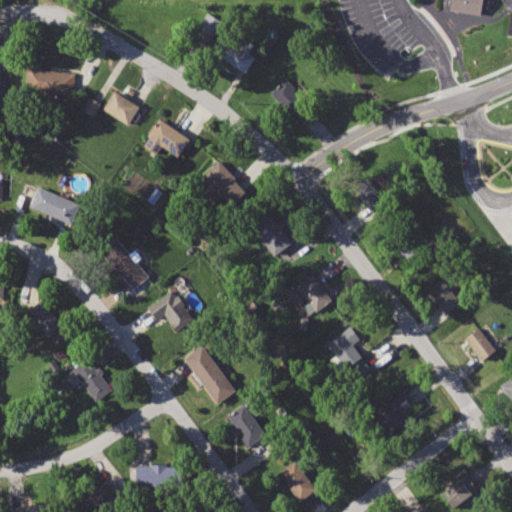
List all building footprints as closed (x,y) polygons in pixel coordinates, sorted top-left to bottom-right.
[(451,0),(450,9),(480,14),(482,0),(451,0)] [(207,12),(198,27),(210,34),(219,19),(207,12)] [(219,35),(210,51),(246,73),(255,57),(248,53),(253,44),(239,36),(234,44),(219,35)] [(29,59),(26,93),(72,98),(75,72),(42,68),(43,61),(29,59)] [(284,81),(271,94),(296,119),(309,106),(284,81)] [(114,91),(104,108),(129,123),(139,105),(114,91)] [(90,96),(82,110),(93,116),(101,103),(90,96)] [(160,119),(143,144),(157,153),(162,145),(177,155),(189,138),(160,119)] [(219,161),(202,177),(228,204),(242,190),(231,179),(234,176),(219,161)] [(369,181),(356,191),(377,216),(390,207),(369,181)] [(37,185),(29,205),(70,222),(78,203),(37,185)] [(271,213),(253,226),(274,255),(292,242),(271,213)] [(407,232),(393,242),(410,264),(424,253),(407,232)] [(116,236),(99,250),(132,288),(149,274),(116,236)] [(312,273),(296,285),(315,311),(331,299),(312,273)] [(443,277),(429,288),(447,313),(460,303),(443,277)] [(171,288),(147,305),(155,317),(163,312),(175,329),(192,318),(171,288)] [(40,301),(26,315),(48,338),(63,324),(40,301)] [(353,323),(327,342),(355,380),(370,369),(352,344),(363,336),(353,323)] [(479,328),(465,339),(483,360),(496,348),(479,328)] [(203,345),(184,359),(216,402),(234,389),(203,345)] [(100,372),(102,371),(98,366),(95,368),(87,356),(85,357),(81,352),(70,360),(74,366),(64,373),(72,385),(80,380),(96,401),(112,389),(100,372)] [(511,377),(501,385),(511,401),(511,377)] [(393,397),(374,412),(386,428),(413,407),(406,398),(399,404),(393,397)] [(243,403),(226,415),(248,447),(265,435),(243,403)] [(296,461),(279,473),(299,500),(315,488),(296,461)] [(165,465),(165,463),(149,463),(149,465),(135,464),(134,484),(179,485),(180,465),(165,465)] [(465,472),(441,490),(451,505),(476,487),(465,472)] [(124,487),(112,492),(108,481),(67,497),(73,511),(88,511),(107,505),(110,511),(113,511),(131,504),(124,487)] [(11,506),(12,511),(48,511),(46,500),(11,506)] [(429,511),(421,502),(408,511),(429,511)]
